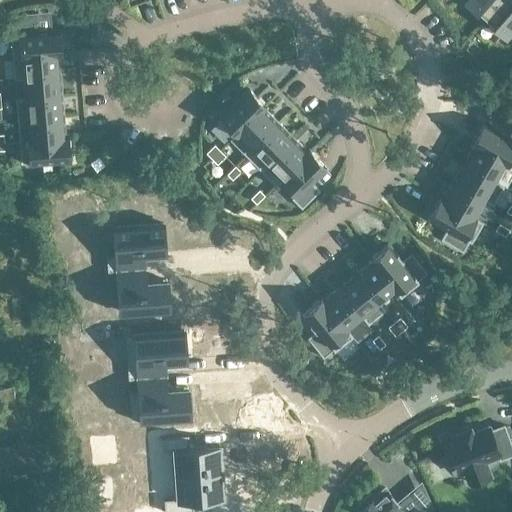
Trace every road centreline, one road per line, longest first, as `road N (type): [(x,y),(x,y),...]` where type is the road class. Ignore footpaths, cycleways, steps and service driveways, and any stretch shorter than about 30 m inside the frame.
road 1 (residential): [(350,445),(281,385),(262,339),(262,312),(293,247),(358,192)]
road 2 (residential): [(358,192),(404,150),(430,91),(410,29),(374,0)]
road 3 (residential): [(105,10),(153,34),(234,12),(333,0)]
road 4 (residential): [(358,192),(349,111),(318,63),(328,13),(342,0)]
road 5 (residential): [(511,372),(415,402),(350,445)]
road 6 (residential): [(105,10),(125,101),(165,109)]
